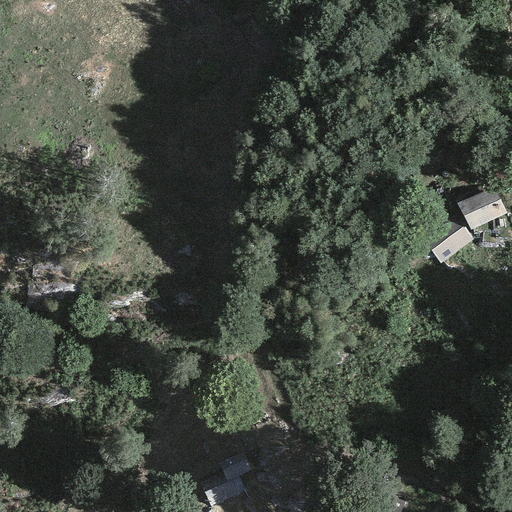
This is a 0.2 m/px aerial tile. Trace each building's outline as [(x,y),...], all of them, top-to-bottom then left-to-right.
[(506,213),(494,186),(457,204),(470,230),(506,213)] [(473,240),(456,216),(423,241),(440,264),(473,240)] [(243,452),(219,463),(223,472),(227,481),(238,476),(251,471),(243,452)] [(245,491),(238,476),(227,481),(223,472),(200,482),(210,506),(245,491)] [(399,511),(403,500),(385,494),(379,511),(399,511)]
